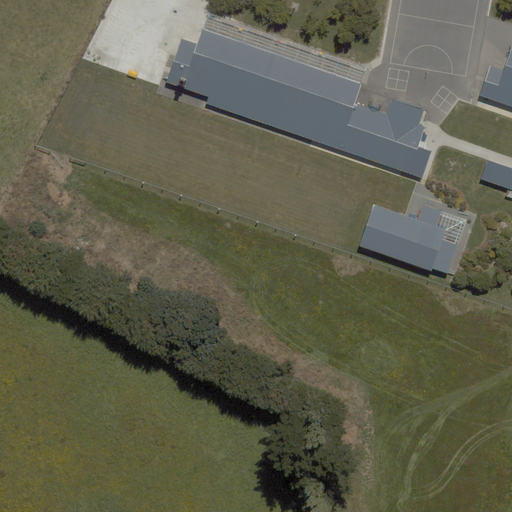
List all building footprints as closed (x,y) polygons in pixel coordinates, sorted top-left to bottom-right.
[(183,0),(160,0),(159,10),(181,13),(183,0)] [(367,84),(207,28),(185,91),(414,171),(429,128),(360,104),(367,84)] [(511,41),(510,41),(488,104),(511,112),(511,41)] [(511,168),(492,162),(481,191),(511,201),(511,168)] [(449,232),(373,206),(357,249),(434,276),(449,232)]
